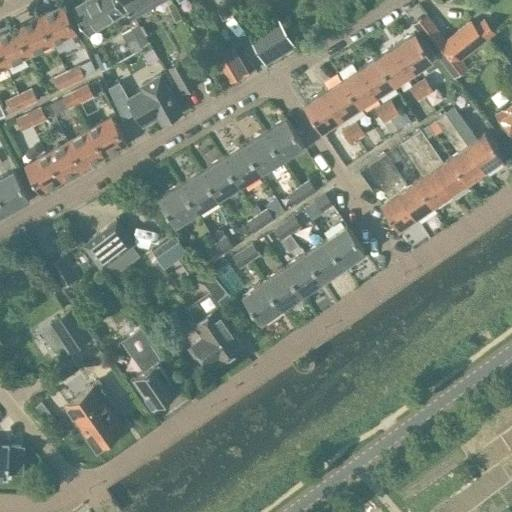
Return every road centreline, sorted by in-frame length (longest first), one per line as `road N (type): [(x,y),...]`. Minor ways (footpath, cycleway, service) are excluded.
road 1 (residential): [(0,229),(273,77)]
road 2 (tertiary): [(293,511),(511,352)]
road 3 (residential): [(399,267),(273,77)]
road 4 (residential): [(273,77),(399,0)]
road 5 (residential): [(84,487),(0,394)]
